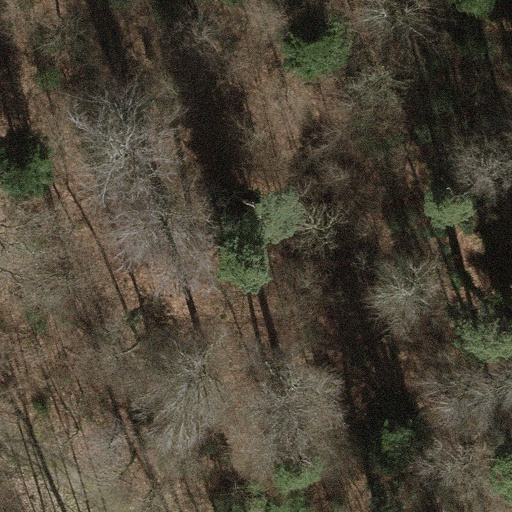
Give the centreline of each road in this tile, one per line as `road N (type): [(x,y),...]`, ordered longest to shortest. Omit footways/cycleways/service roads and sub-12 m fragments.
road 1 (track): [(511,223),(313,131),(96,4)]
road 2 (track): [(136,511),(0,421)]
